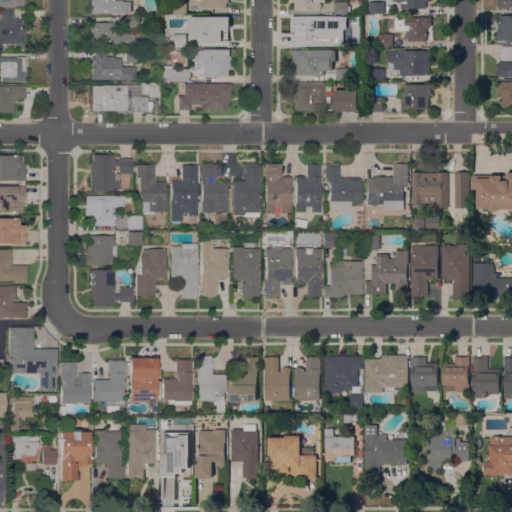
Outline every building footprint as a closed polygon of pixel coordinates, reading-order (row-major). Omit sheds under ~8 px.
[(123,0),(123,1),(131,1),(131,13),(90,13),(90,0),(123,0)] [(228,0),(228,3),(226,3),(226,8),(200,8),(200,6),(199,6),(199,3),(200,3),(200,1),(201,1),(201,0),(228,0)] [(321,0),(321,2),(320,2),(320,4),(321,4),(321,7),(320,7),(320,9),(294,9),(294,0),(321,0)] [(428,0),(428,1),(425,1),(425,8),(405,8),(405,9),(401,9),(401,3),(397,3),(397,1),(392,1),(392,0),(428,0)] [(186,14),(173,14),(173,1),(186,1),(186,14)] [(348,2),(348,14),(334,14),(334,1),(348,2)] [(384,2),(384,13),(369,13),(369,10),(368,10),(368,2),(384,2)] [(0,9),(12,9),(12,18),(21,18),(21,28),(25,28),(25,35),(24,35),(24,44),(18,44),(18,43),(1,43),(1,49),(0,49),(0,9)] [(506,39),(502,39),(502,40),(497,40),(497,30),(498,30),(498,26),(498,15),(511,15),(511,42),(506,42),(506,39)] [(138,16),(138,28),(125,28),(125,16),(138,16)] [(230,16),(230,29),(228,29),(228,35),(222,35),(222,41),(199,41),(199,36),(191,36),(191,16),(230,16)] [(335,28),(333,28),(333,34),(327,34),(327,28),(319,28),(318,33),(320,33),(320,35),(321,35),(321,36),(321,39),(320,39),(320,42),(295,41),(295,36),(293,36),(293,16),(335,17),(335,28)] [(431,17),(431,26),(427,26),(427,29),(426,29),(426,41),(408,41),(408,30),(394,30),(394,18),(431,17)] [(133,33),(133,45),(91,46),(91,22),(110,22),(110,33),(133,33)] [(378,47),(372,47),(372,41),(378,41),(378,34),(392,34),(392,47),(378,47)] [(347,48),(334,47),(334,35),(348,35),(347,48)] [(171,47),(171,37),(182,37),(182,47),(171,47)] [(511,46),(511,59),(500,59),(500,46),(511,46)] [(124,49),(138,49),(138,61),(124,61),(124,49)] [(200,58),(204,58),(204,49),(229,49),(229,59),(229,69),(227,69),(227,75),(200,75),(200,58)] [(333,49),(333,50),(335,50),(335,60),(333,60),(333,67),(331,70),(324,70),(324,75),(294,75),(294,61),(292,61),(292,59),(291,59),(291,50),(333,49)] [(405,49),(405,50),(428,50),(428,49),(431,49),(431,63),(428,63),(428,69),(426,69),(426,75),(399,75),(399,70),(393,70),(393,62),(387,62),(387,49),(405,49)] [(120,66),(133,66),(133,67),(134,67),(134,79),(91,79),(91,56),(93,56),(93,50),(105,50),(105,56),(110,55),(112,58),(120,58),(120,66)] [(0,57),(16,57),(16,56),(25,56),(25,71),(24,71),(24,81),(0,81),(0,57)] [(511,77),(504,77),(504,78),(498,78),(498,77),(497,77),(497,62),(511,62),(511,77)] [(187,68),(187,81),(162,81),(162,68),(187,68)] [(349,68),(349,81),(335,81),(336,68),(349,68)] [(384,68),(384,80),(369,80),(369,68),(384,68)] [(511,81),(511,108),(501,108),(501,94),(497,94),(497,81),(511,81)] [(230,83),(230,95),(228,95),(228,102),(226,102),(226,109),(199,108),(199,103),(190,103),(190,109),(177,109),(177,95),(183,95),(183,82),(230,83)] [(326,110),(323,110),(323,109),(294,109),(294,102),(293,102),(293,97),(292,97),(292,83),(323,83),(323,82),(326,82),(326,110)] [(125,85),(125,84),(139,84),(139,83),(159,83),(159,96),(148,96),(148,93),(141,93),(141,96),(146,96),(146,110),(130,110),(130,95),(126,95),(126,111),(120,110),(120,112),(115,112),(115,110),(97,110),(97,112),(89,111),(90,103),(90,85),(125,85)] [(431,84),(431,95),(428,95),(428,109),(405,109),(405,110),(401,110),(401,93),(403,93),(403,84),(431,84)] [(0,85),(24,85),(24,98),(12,98),(12,112),(0,112),(0,85)] [(341,112),(338,112),(337,111),(333,111),(333,90),(358,90),(358,111),(352,111),(351,112),(348,112),(346,111),(342,111),(341,112)] [(383,97),(383,112),(371,112),(371,97),(383,97)] [(0,154),(21,154),(21,166),(24,166),(24,180),(0,180),(0,154)] [(113,154),(113,160),(117,160),(117,158),(131,158),(131,172),(117,172),(117,165),(113,165),(113,173),(115,173),(115,180),(119,180),(119,188),(113,188),(113,190),(89,190),(89,187),(90,183),(89,183),(89,178),(90,178),(90,175),(89,175),(89,161),(91,161),(91,154),(113,154)] [(200,163),(205,163),(205,162),(211,162),(211,163),(216,163),(216,176),(215,176),(215,181),(226,181),(226,200),(227,200),(227,211),(211,211),(211,212),(200,212),(200,200),(201,200),(201,183),(200,183),(200,163)] [(232,181),(234,181),(234,180),(241,180),(241,162),(256,162),(256,164),(258,164),(259,212),(258,212),(258,216),(242,216),(242,214),(235,214),(232,214),(232,181)] [(290,204),(290,211),(264,211),(264,203),(265,203),(265,180),(264,180),(263,162),(280,162),(280,176),(283,176),(283,175),(288,175),(288,176),(290,176),(290,180),(289,180),(289,204),(290,204)] [(321,204),(321,211),(294,211),(294,204),(295,204),(295,180),(294,180),(294,176),(296,176),(296,175),(301,175),(301,176),(303,176),(303,177),(305,177),(305,163),(320,163),(320,180),(319,180),(320,204),(321,204)] [(328,181),(325,181),(325,177),(324,177),(324,163),(339,163),(339,177),(360,177),(361,202),(350,202),(350,209),(328,209),(328,181)] [(407,182),(409,182),(409,186),(407,186),(407,191),(403,191),(403,209),(382,209),(382,205),(377,205),(377,204),(369,204),(369,205),(364,205),(364,200),(365,200),(365,177),(392,177),(392,163),(408,163),(407,182)] [(165,211),(153,211),(153,213),(140,213),(140,211),(139,210),(139,184),(138,184),(138,177),(135,177),(135,164),(154,164),(154,181),(165,181),(165,200),(165,211)] [(195,182),(196,191),(197,191),(197,194),(196,194),(196,200),(196,215),(187,215),(188,220),(169,220),(169,201),(170,201),(170,180),(181,180),(180,164),(196,164),(196,182),(195,182)] [(447,207),(412,208),(412,172),(447,172),(447,207)] [(454,172),(468,172),(469,207),(454,208),(454,172)] [(511,209),(499,209),(497,211),(491,211),(489,209),(477,209),(476,189),(471,189),(471,175),(506,175),(506,172),(511,172),(511,209)] [(0,185),(24,185),(24,200),(22,200),(22,204),(22,211),(0,211),(0,185)] [(89,214),(84,214),(84,204),(85,204),(85,195),(123,195),(123,206),(111,206),(111,213),(114,213),(114,225),(89,225),(89,214)] [(0,215),(20,215),(20,222),(24,222),(24,223),(26,223),(26,229),(24,229),(24,243),(0,243),(0,215)] [(127,215),(141,215),(141,228),(126,228),(127,215)] [(433,217),(433,216),(439,216),(439,228),(425,228),(425,217),(433,217)] [(306,220),(305,227),(292,225),(294,218),(306,220)] [(483,219),(483,242),(474,242),(474,219),(483,219)] [(141,231),(141,244),(127,244),(127,231),(141,231)] [(336,233),(336,246),(323,246),(322,233),(336,233)] [(363,250),(363,234),(379,234),(379,250),(363,250)] [(84,255),(86,255),(86,245),(89,245),(89,235),(113,235),(113,244),(115,244),(115,255),(111,255),(111,264),(84,264),(84,255)] [(227,248),(227,277),(215,277),(215,282),(216,282),(216,296),(212,296),(212,297),(204,297),(204,296),(200,296),(200,275),(201,275),(201,238),(211,238),(211,248),(227,248)] [(194,296),(194,297),(179,297),(179,283),(181,283),(181,280),(169,280),(169,246),(180,246),(180,243),(196,243),(196,296),(194,296)] [(442,245),(456,245),(456,244),(467,244),(467,248),(469,248),(469,296),(452,296),(452,282),(454,282),(454,280),(442,280),(442,245)] [(426,279),(426,282),(427,282),(427,296),(411,296),(411,281),(410,281),(410,277),(412,277),(412,253),(411,253),(411,245),(438,245),(438,279),(426,279)] [(251,295),(251,298),(241,298),(241,283),(243,283),(243,280),(232,280),(232,259),(231,259),(231,246),(243,246),(243,248),(258,248),(258,295),(251,295)] [(264,279),(265,279),(265,256),(264,256),(264,248),(272,248),(272,246),(281,246),(281,248),(290,248),(290,257),(289,257),(289,279),(290,279),(290,282),(288,282),(288,284),(283,284),(283,282),(281,282),(281,281),(279,281),(279,296),(264,296),(264,279)] [(303,248),(303,247),(312,247),(320,247),(320,255),(319,256),(319,278),(320,278),(320,295),(306,296),(305,282),(301,282),(301,284),(296,284),(296,283),(294,283),(294,278),(295,278),(295,255),(294,255),(294,248),(303,248)] [(0,248),(11,248),(11,265),(26,265),(26,280),(0,280),(0,248)] [(135,296),(135,275),(139,275),(139,255),(142,248),(147,248),(166,248),(166,259),(165,259),(165,277),(154,277),(154,295),(135,296)] [(364,280),(370,280),(370,264),(374,264),(374,254),(388,254),(388,258),(396,259),(396,250),(408,250),(407,264),(406,264),(406,282),(408,282),(407,293),(395,293),(395,283),(386,283),(386,294),(378,294),(378,293),(373,293),(373,294),(364,294),(364,280)] [(322,285),(329,285),(328,266),(333,266),(333,260),(344,260),(344,261),(360,260),(361,293),(342,293),(342,296),(323,296),(322,285)] [(492,263),(491,273),(496,273),(496,274),(511,274),(511,296),(472,296),(473,263),(492,263)] [(89,269),(113,269),(113,294),(118,294),(118,286),(131,286),(131,301),(118,301),(118,299),(113,299),(113,305),(92,305),(92,298),(89,298),(89,269)] [(25,317),(7,317),(3,318),(3,317),(0,317),(0,285),(14,285),(14,298),(12,298),(12,302),(25,302),(25,317)] [(8,372),(8,328),(32,328),(32,348),(55,348),(55,390),(39,390),(39,372),(8,372)] [(224,412),(217,412),(217,400),(197,400),(197,376),(196,376),(196,370),(195,370),(195,355),(210,355),(210,369),(211,369),(211,374),(224,374),(224,412)] [(364,358),(382,358),(382,355),(409,355),(409,357),(408,357),(408,387),(406,387),(406,392),(364,393),(364,358)] [(341,393),(335,393),(335,394),(329,394),(329,393),(325,393),(325,390),(324,390),(324,356),(362,356),(362,369),(358,369),(358,386),(351,386),(351,390),(341,390),(341,393)] [(412,381),(411,381),(411,378),(412,378),(412,375),(411,375),(411,373),(412,373),(412,366),(411,366),(411,356),(426,356),(426,363),(437,363),(437,391),(425,391),(425,392),(411,392),(411,383),(412,383),(412,381)] [(469,366),(469,372),(469,375),(469,391),(443,391),(443,363),(454,363),(454,356),(469,356),(469,366)] [(486,394),(486,398),(473,398),(473,370),(472,370),(472,356),(487,356),(487,369),(499,369),(499,394),(486,394)] [(511,398),(504,398),(504,370),(503,370),(503,356),(511,356),(511,398)] [(156,401),(129,401),(129,377),(128,377),(129,370),(127,370),(127,357),(156,357),(156,391),(156,401)] [(243,401),(243,403),(237,403),(237,407),(230,407),(230,401),(229,401),(229,374),(242,374),(242,357),(259,357),(259,370),(257,370),(257,401),(243,401)] [(265,401),(264,369),(264,357),(278,357),(278,371),(281,371),(281,369),(284,367),(288,367),(290,369),(290,374),(289,374),(290,400),(265,401)] [(295,391),(292,391),(292,384),(295,385),(295,374),(294,374),(294,368),(296,367),(301,367),(303,368),(303,372),(306,372),(306,357),(320,357),(320,401),(295,400),(295,391)] [(93,379),(108,379),(108,373),(106,373),(106,359),(120,358),(120,360),(123,360),(123,399),(122,399),(122,405),(106,405),(106,401),(93,401),(93,379)] [(191,372),(192,372),(192,375),(191,375),(191,383),(190,383),(190,385),(191,385),(191,388),(190,388),(190,394),(191,394),(191,397),(190,397),(190,404),(167,404),(167,399),(161,399),(161,397),(160,397),(160,392),(161,392),(161,387),(161,382),(161,377),(164,377),(164,378),(169,379),(169,377),(171,377),(171,379),(176,379),(176,372),(174,372),(174,360),(171,360),(171,359),(191,359),(191,372)] [(60,401),(58,401),(58,396),(60,396),(60,385),(59,385),(59,361),(79,361),(79,363),(76,363),(75,374),(74,374),(74,377),(73,377),(73,380),(74,380),(74,379),(76,379),(76,377),(77,377),(77,374),(78,374),(78,373),(87,373),(89,373),(88,402),(76,402),(76,403),(60,403),(60,401)] [(362,407),(350,407),(350,393),(362,393),(362,407)] [(18,430),(8,430),(8,396),(32,396),(32,416),(18,416),(18,430)] [(361,411),(361,422),(343,423),(343,411),(361,411)] [(373,422),(368,418),(371,414),(376,418),(373,422)] [(440,421),(450,421),(450,419),(453,419),(453,414),(470,414),(470,425),(469,425),(468,427),(455,427),(455,438),(460,438),(460,442),(469,442),(469,461),(451,461),(451,463),(441,463),(440,471),(430,471),(429,434),(440,434),(440,421)] [(154,461),(152,461),(152,463),(142,463),(142,465),(144,465),(144,478),(127,478),(127,430),(128,430),(128,424),(143,424),(143,429),(154,429),(154,461)] [(258,478),(241,478),(241,465),(242,465),(242,462),(233,463),(233,461),(231,462),(231,429),(243,429),(243,424),(256,424),(256,429),(258,429),(258,478)] [(380,477),(364,477),(364,425),(376,425),(376,434),(386,434),(386,439),(407,439),(407,464),(380,464),(380,477)] [(70,431),(70,428),(80,428),(80,431),(89,431),(89,464),(86,464),(86,466),(80,466),(80,464),(75,464),(75,480),(59,480),(59,458),(60,458),(60,431),(70,431)] [(350,462),(334,462),(334,461),(332,461),(332,462),(331,462),(329,462),(328,462),(328,461),(324,461),(324,428),(333,428),(333,437),(354,437),(354,442),(357,442),(357,447),(354,447),(354,455),(350,455),(350,462)] [(120,465),(123,465),(123,477),(106,477),(106,466),(105,466),(105,463),(94,463),(94,429),(105,429),(105,430),(120,431),(120,465)] [(225,466),(216,466),(216,462),(214,462),(214,479),(194,479),(194,463),(197,463),(197,432),(199,432),(199,430),(213,430),(225,430),(225,466)] [(173,437),(173,434),(189,434),(189,467),(181,467),(181,473),(176,473),(176,476),(161,476),(161,437),(173,437)] [(27,441),(37,441),(37,450),(35,450),(35,460),(30,460),(30,462),(35,462),(35,470),(20,470),(20,459),(12,459),(13,436),(19,436),(19,435),(27,435),(27,441)] [(316,479),(286,479),(286,472),(280,472),(280,471),(269,471),(268,438),(285,437),(285,436),(300,435),(300,447),(313,447),(313,455),(316,455),(316,479)] [(511,436),(511,474),(501,474),(499,475),(497,476),(494,476),(492,475),(491,474),(484,475),(483,462),(489,462),(489,445),(490,445),(490,437),(511,436)] [(55,449),(55,464),(41,463),(42,444),(49,444),(49,449),(55,449)] [(424,478),(424,481),(422,484),(417,483),(416,480),(416,477),(418,475),(422,475),(424,478)]
